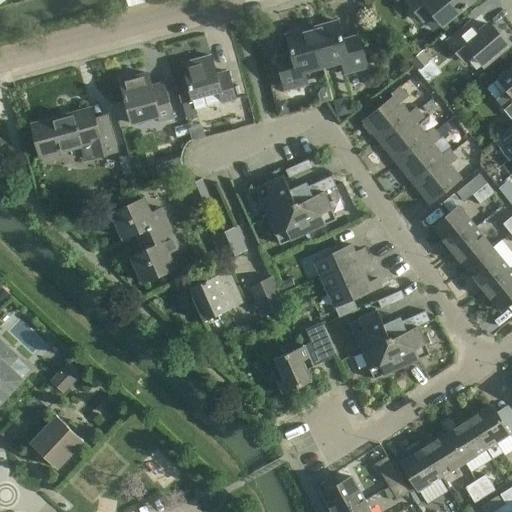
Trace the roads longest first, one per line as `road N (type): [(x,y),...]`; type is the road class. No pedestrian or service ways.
road 1 (residential): [(485,363),(334,136),(215,159)]
road 2 (unclassified): [(0,64),(231,0)]
road 3 (residential): [(325,404),(344,447),(485,363)]
